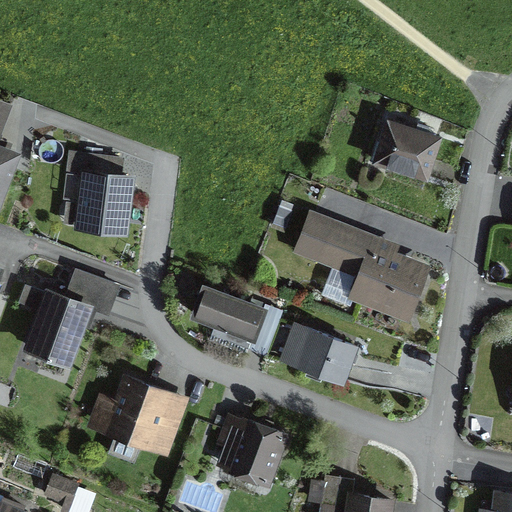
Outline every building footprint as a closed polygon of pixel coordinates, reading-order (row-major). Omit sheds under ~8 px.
[(424,178),(437,138),(387,122),(374,161),(424,178)] [(0,206),(19,158),(0,150),(0,206)] [(134,177),(83,172),(76,233),(128,238),(134,177)] [(355,293),(404,313),(420,270),(372,252),(376,240),(311,214),(297,251),(361,276),(355,293)] [(251,337),(261,310),(203,288),(193,315),(251,337)] [(48,295),(27,352),(73,369),(94,312),(48,295)] [(290,363),(339,381),(352,346),(303,327),(290,363)] [(167,394),(125,379),(106,430),(165,452),(174,429),(157,422),(167,394)] [(264,482),(281,435),(245,421),(227,469),(264,482)] [(347,511),(386,511),(388,500),(351,494),(353,480),(323,475),(319,504),(348,509),(347,511)] [(69,502),(75,486),(51,477),(45,494),(69,502)] [(511,511),(511,495),(496,494),(494,511),(511,511)]
